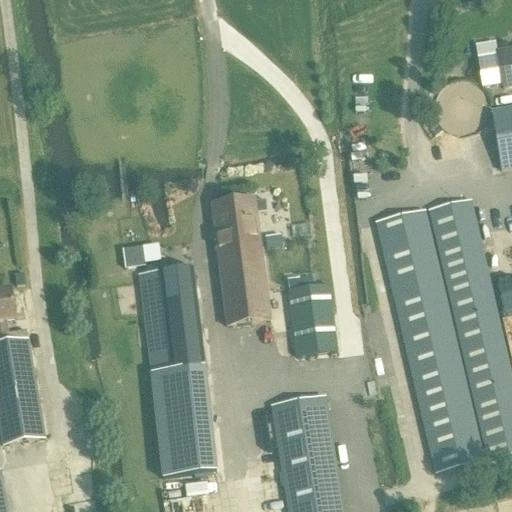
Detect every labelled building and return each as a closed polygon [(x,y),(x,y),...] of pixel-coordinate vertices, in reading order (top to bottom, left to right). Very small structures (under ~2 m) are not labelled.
[(505,92),(511,91),(511,51),(497,54),(505,92)] [(502,174),(511,172),(511,109),(491,113),(502,174)] [(227,331),(271,325),(257,216),(267,215),(266,203),(256,204),(256,202),(211,208),(227,331)] [(488,464),(511,457),(511,377),(471,203),(429,213),(488,464)] [(435,477),(485,464),(426,214),(376,225),(435,477)] [(212,439),(204,369),(193,272),(139,278),(152,377),(160,446),(163,482),(217,476),(212,439)] [(329,288),(289,293),(297,360),(338,355),(329,288)] [(0,431),(3,450),(45,442),(27,333),(9,336),(7,326),(17,324),(11,293),(0,294),(0,431)] [(341,511),(325,403),(272,411),(287,511),(341,511)]
